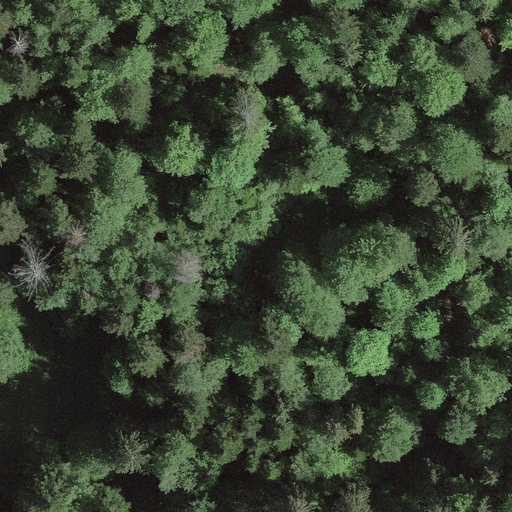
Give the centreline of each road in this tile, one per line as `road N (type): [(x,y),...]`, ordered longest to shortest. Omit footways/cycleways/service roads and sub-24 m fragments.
road 1 (track): [(410,187),(291,89),(102,66),(0,75)]
road 2 (track): [(511,184),(410,187),(209,265),(127,322)]
road 3 (track): [(0,254),(29,318),(33,356),(0,480)]
road 4 (track): [(511,382),(378,479),(349,511)]
